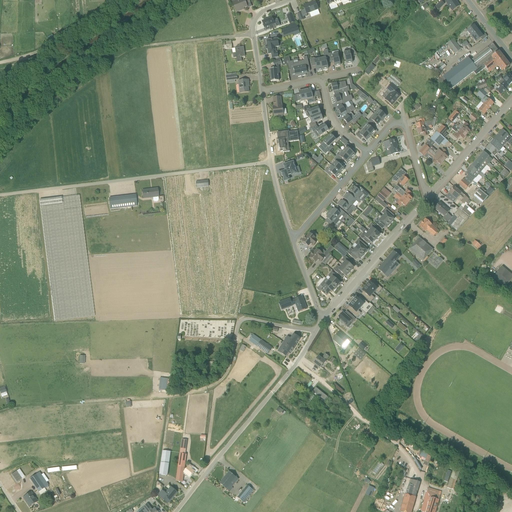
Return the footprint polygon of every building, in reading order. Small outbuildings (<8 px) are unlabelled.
[(233,2),(233,3),(236,12),(241,10),(241,9),(247,7),(246,4),(250,2),(249,0),(238,0),(236,1),(237,2),(233,3),(233,2)] [(452,11),(459,6),(455,0),(447,0),(446,1),(452,11)] [(439,10),(444,4),(441,1),(436,7),(439,10)] [(315,2),(303,6),(307,14),(318,10),(315,2)] [(295,22),(292,14),(287,16),(290,24),(295,22)] [(262,22),(264,28),(269,27),(270,30),(276,27),(272,18),(262,22)] [(297,25),(283,30),(285,37),(299,32),(297,25)] [(472,36),(478,31),(474,26),(467,31),(472,36)] [(69,28),(65,31),(58,36),(60,39),(67,34),(68,34),(71,32),(69,28)] [(483,37),(478,31),(472,36),(476,42),(483,37)] [(276,53),(275,47),(279,47),(278,39),(266,41),(267,46),(266,46),(266,49),(268,49),(268,54),(271,54),(272,58),(278,57),(277,53),(276,53)] [(459,47),(457,43),(456,43),(453,40),(450,42),(447,45),(455,54),(457,52),(461,49),(459,47)] [(493,44),(477,56),(471,61),(468,58),(443,77),(437,82),(448,92),(452,89),(474,72),(499,52),(497,49),(493,44)] [(236,58),(237,62),(241,62),(240,57),(245,57),(243,47),(232,49),(233,53),(233,58),(236,58)] [(347,64),(352,63),(353,63),(351,55),(357,54),(353,48),(353,49),(350,49),(350,50),(344,51),(346,64),(347,64)] [(324,50),(324,59),(321,59),(320,57),(323,70),(323,71),(328,70),(328,69),(327,62),(330,61),(330,60),(329,55),(328,50),(324,50)] [(510,66),(499,52),(474,72),(476,75),(486,67),(490,72),(498,65),(502,71),(510,66)] [(31,58),(34,62),(42,57),(40,53),(31,58)] [(341,65),(338,54),(332,56),(332,54),(329,55),(330,60),(333,60),(335,66),(336,67),(340,66),(340,65),(341,65)] [(311,59),(312,65),(315,64),(317,71),(318,71),(318,72),(322,71),(322,70),(323,70),(320,57),(314,59),(314,58),(311,59)] [(306,75),(306,72),(310,71),(308,58),(304,59),(304,62),(299,63),(302,76),(306,76),(305,75),(306,75)] [(270,70),(271,82),(279,81),(278,74),(280,74),(279,65),(282,64),(280,60),(273,63),(274,67),(276,66),(276,69),(270,70)] [(298,77),(302,76),(299,63),(294,64),(293,61),(289,62),(292,75),(297,74),(297,77),(298,76),(298,77)] [(365,73),(368,76),(375,67),(372,64),(365,73)] [(501,77),(496,81),(500,85),(505,89),(509,85),(511,83),(511,78),(511,77),(511,76),(510,74),(509,75),(509,74),(504,79),(503,79),(501,77)] [(392,75),(388,79),(397,87),(401,83),(392,75)] [(249,84),(248,80),(239,81),(240,93),(249,92),(248,84),(249,84)] [(338,91),(339,94),(344,93),(349,91),(348,86),(343,88),(341,82),(332,85),(333,92),(338,91)] [(395,92),(397,89),(392,84),(387,89),(391,93),(385,99),(392,105),(400,96),(395,92)] [(493,89),(501,95),(506,90),(505,89),(500,85),(498,88),(496,86),(493,89)] [(485,96),(487,94),(489,92),(486,89),(485,89),(485,88),(482,89),(477,95),(482,100),(483,99),(485,96)] [(313,98),(316,97),(315,91),(312,92),(311,89),(305,90),(307,100),(313,99),(313,98)] [(307,100),(305,90),(299,92),(300,94),(296,95),(298,101),(301,101),(301,102),(307,100)] [(450,99),(452,96),(444,90),(442,93),(450,99)] [(345,104),(353,99),(351,95),(345,98),(344,93),(339,94),(334,96),(337,103),(341,101),(343,105),(345,104)] [(488,99),(485,96),(483,99),(486,102),(484,104),(489,109),(494,103),(488,99)] [(281,97),(273,98),(274,109),(273,110),(274,116),(278,115),(278,116),(283,116),(283,115),(282,106),(281,97)] [(484,115),(489,109),(484,104),(481,102),(476,108),(484,115)] [(345,112),(347,115),(351,112),(355,109),(353,105),(347,108),(345,104),(343,105),(337,108),(341,114),(345,112)] [(321,113),(319,108),(311,110),(310,107),(303,108),(305,113),(306,112),(308,118),(321,113)] [(378,109),(374,114),(382,121),(386,116),(378,109)] [(459,114),(455,110),(448,119),(452,122),(459,114)] [(343,119),(348,124),(352,121),(354,124),(362,116),(359,112),(354,116),(351,112),(347,115),(343,119)] [(321,113),(308,118),(309,118),(311,124),(309,124),(311,129),(317,126),(315,122),(323,119),(321,113)] [(469,118),(474,122),(478,118),(473,113),(469,118)] [(368,121),(373,125),(375,123),(378,126),(382,121),(374,114),(368,121)] [(424,119),(419,120),(420,123),(416,124),(417,129),(431,126),(431,123),(428,124),(427,121),(425,122),(424,119)] [(371,128),(373,125),(368,121),(366,124),(368,125),(364,130),(371,136),(375,131),(371,128)] [(467,128),(469,126),(465,123),(463,121),(459,126),(457,124),(456,125),(467,135),(470,131),(467,128)] [(325,125),(319,129),(317,126),(311,129),(314,133),(318,138),(329,130),(325,125)] [(442,125),(437,132),(442,136),(445,133),(448,130),(442,125)] [(458,139),(460,136),(463,139),(467,135),(456,125),(455,125),(452,129),(456,133),(454,136),(458,139)] [(422,133),(423,136),(428,135),(427,131),(430,131),(429,128),(432,128),(431,126),(417,129),(419,134),(422,133)] [(371,136),(364,130),(363,129),(359,134),(358,133),(356,135),(361,140),(363,137),(367,141),(371,136)] [(511,138),(502,130),(498,135),(507,142),(508,143),(511,138)] [(279,152),(286,151),(285,142),(293,141),(293,137),(298,136),(298,131),(289,132),(289,131),(282,132),(282,133),(283,133),(283,135),(283,139),(277,140),(279,152)] [(437,132),(430,139),(435,143),(438,140),(442,144),(446,140),(437,132)] [(330,145),(336,140),(331,135),(321,145),(326,150),(326,149),(329,153),(333,148),(330,145)] [(494,140),(500,144),(503,147),(507,142),(498,135),(494,140)] [(395,139),(383,143),(385,149),(389,148),(391,155),(399,153),(395,139)] [(499,152),(498,153),(500,155),(502,152),(500,150),(503,147),(500,144),(494,140),(490,144),(496,149),(499,152)] [(347,148),(343,152),(351,159),(352,158),(352,159),(355,155),(355,154),(350,150),(352,147),(347,143),(345,146),(347,148)] [(430,149),(433,151),(435,153),(438,156),(444,161),(447,157),(444,155),(447,152),(443,149),(441,151),(439,149),(437,151),(432,147),(427,143),(425,145),(428,147),(430,149)] [(490,144),(486,149),(492,154),(495,156),(497,153),(498,153),(499,152),(496,149),(490,144)] [(427,153),(430,149),(428,147),(425,145),(420,151),(425,155),(427,153)] [(434,159),(432,161),(436,165),(438,162),(441,165),(444,161),(438,156),(435,153),(433,151),(430,149),(427,153),(430,155),(429,156),(429,157),(432,159),(433,158),(434,159)] [(351,159),(343,152),(342,151),(338,155),(337,155),(335,157),(336,158),(340,161),(342,159),(347,163),(348,163),(351,160),(351,159)] [(483,152),(479,157),(485,161),(488,164),(489,163),(492,160),(483,152)] [(485,161),(479,157),(475,161),(487,171),(489,168),(491,169),(492,167),(488,164),(485,161)] [(332,166),(340,173),(341,173),(344,170),(344,169),(339,164),(341,162),(340,161),(336,158),(334,160),(336,162),(332,166)] [(366,164),(368,172),(374,170),(372,166),(380,164),(378,158),(370,160),(371,161),(369,162),(366,164)] [(475,161),(471,166),(484,177),(485,176),(484,175),(487,171),(475,161)] [(297,173),(295,168),(293,162),(284,165),(285,170),(286,170),(286,171),(282,172),(284,181),(289,180),(288,176),(291,175),(292,175),(293,174),(297,173)] [(337,178),(337,177),(338,177),(340,174),(340,173),(332,166),(331,165),(327,170),(326,169),(324,171),(329,175),(331,173),(337,178)] [(473,180),(473,181),(477,184),(482,178),(483,178),(484,177),(471,166),(467,171),(468,171),(466,173),(468,175),(473,180)] [(398,182),(403,186),(408,180),(404,176),(406,173),(401,169),(395,176),(400,180),(398,182)] [(505,169),(500,174),(504,178),(509,173),(505,169)] [(465,190),(473,181),(473,180),(468,175),(464,180),(463,179),(459,184),(465,190)] [(507,190),(508,189),(511,184),(511,177),(511,178),(510,178),(506,183),(505,182),(502,186),(507,190)] [(355,187),(354,187),(353,188),(352,187),(349,190),(351,192),(360,199),(363,195),(366,198),(369,195),(357,185),(355,187)] [(398,192),(400,194),(400,195),(403,197),(409,202),(412,198),(409,196),(411,193),(407,190),(405,192),(401,189),(397,185),(394,189),(398,192)] [(465,196),(453,186),(452,188),(453,189),(445,197),(453,204),(460,195),(463,198),(465,196)] [(158,200),(158,197),(157,189),(142,191),(143,199),(152,197),(153,201),(154,201),(155,202),(157,202),(158,201),(158,200)] [(478,206),(481,202),(482,203),(489,196),(480,189),(474,196),(475,197),(473,201),(478,206)] [(388,196),(382,191),(377,197),(384,202),(388,196)] [(349,194),(348,194),(347,195),(346,194),(343,197),(345,199),(353,205),(356,201),(359,203),(361,201),(363,202),(360,199),(351,192),(349,194)] [(394,197),(396,199),(395,201),(396,203),(400,206),(402,204),(405,206),(409,202),(403,197),(400,195),(400,194),(398,192),(398,193),(396,194),(394,197)] [(79,195),(61,198),(61,197),(39,200),(55,322),(95,317),(94,314),(79,195)] [(110,209),(119,208),(119,206),(137,203),(136,195),(109,198),(110,209)] [(343,201),(341,202),(340,201),(337,204),(348,214),(352,209),(354,211),(356,208),(353,205),(345,199),(343,201)] [(447,203),(457,211),(452,217),(449,215),(447,213),(449,211),(440,203),(435,208),(445,216),(443,219),(456,231),(469,217),(459,209),(449,201),(447,203)] [(362,214),(366,217),(373,209),(369,206),(362,214)] [(471,214),(467,210),(468,208),(465,206),(464,207),(464,208),(462,210),(469,217),(471,214)] [(337,207),(335,209),(334,209),(333,210),(332,209),(331,209),(329,212),(339,220),(342,216),(345,218),(347,215),(337,207)] [(393,215),(385,208),(385,209),(382,212),(384,215),(382,217),(391,224),(393,222),(393,221),(394,220),(391,217),(393,215)] [(341,222),(339,220),(329,212),(326,215),(327,215),(326,216),(328,217),(325,221),(328,224),(332,227),(336,230),(339,228),(336,225),(340,221),(342,223),(343,223),(341,222)] [(382,229),(384,226),(386,228),(387,227),(388,227),(391,224),(382,217),(379,215),(374,222),(382,229)] [(431,224),(425,219),(419,227),(425,232),(427,230),(433,236),(438,231),(431,225),(431,224)] [(377,232),(379,230),(371,223),(368,227),(370,230),(368,232),(377,239),(379,237),(379,236),(380,235),(377,232)] [(360,237),(368,244),(370,241),(372,243),(373,242),(374,242),(377,239),(368,232),(365,230),(363,232),(360,237)] [(318,242),(321,239),(315,234),(313,236),(310,234),(307,237),(306,236),(302,241),(303,241),(302,242),(305,244),(306,244),(308,246),(310,244),(313,246),(317,242),(318,242)] [(423,261),(433,250),(419,238),(409,249),(423,261)] [(364,248),(367,246),(359,239),(355,243),(358,246),(356,248),(364,255),(366,253),(366,252),(367,251),(364,248)] [(478,249),(481,246),(475,241),(472,244),(478,249)] [(347,253),(355,260),(357,257),(360,259),(361,258),(362,258),(364,255),(356,248),(354,251),(351,248),(347,253)] [(326,258),(329,255),(325,252),(323,250),(320,252),(317,250),(314,253),(313,252),(309,257),(310,257),(310,258),(312,260),(313,260),(316,262),(318,260),(321,262),(324,258),(326,258)] [(394,251),(378,269),(388,277),(399,264),(396,262),(400,257),(394,251)] [(329,254),(323,262),(326,265),(332,257),(329,254)] [(437,268),(443,260),(435,254),(429,262),(437,268)] [(353,263),(345,256),(341,260),(344,263),(342,265),(350,272),(353,270),(352,269),(353,268),(351,265),(353,263)] [(350,272),(342,265),(340,268),(337,265),(333,270),(341,277),(343,274),(346,276),(347,275),(348,275),(350,272)] [(511,274),(502,266),(497,272),(509,283),(511,279),(511,274)] [(331,279),(329,281),(337,288),(339,285),(340,283),(338,281),(340,278),(332,272),(328,276),(331,279)] [(329,281),(326,278),(320,285),(323,288),(321,290),(326,295),(330,290),(333,292),(334,290),(335,291),(337,288),(329,281)] [(365,286),(374,293),(376,291),(379,293),(382,289),(374,282),(372,284),(370,282),(369,283),(368,283),(365,286)] [(371,295),(374,293),(365,286),(363,289),(362,291),(365,293),(363,295),(371,302),(374,298),(371,295)] [(294,300),(293,300),(294,305),(296,304),(299,312),(307,309),(302,297),(294,300)] [(352,301),(360,308),(362,306),(365,308),(369,304),(361,297),(359,300),(356,297),(355,299),(355,298),(352,301)] [(294,305),(293,300),(291,301),(290,299),(279,303),(282,310),(293,306),(292,305),(294,305)] [(358,311),(360,308),(352,301),(349,304),(350,305),(349,306),(351,308),(349,311),(357,318),(361,313),(358,311)] [(339,317),(338,318),(346,326),(351,320),(353,322),(355,319),(348,312),(345,315),(343,313),(341,315),(341,314),(338,317),(339,317)] [(397,326),(404,332),(406,329),(399,323),(397,326)] [(334,340),(341,346),(347,340),(339,333),(334,340)] [(283,342),(294,349),(300,338),(293,334),(291,338),(287,336),(283,342)] [(261,340),(256,337),(252,343),(256,347),(261,340)] [(265,353),(270,346),(262,340),(257,347),(265,353)] [(286,356),(288,353),(290,354),(294,349),(283,342),(280,347),(283,349),(281,353),(286,356)] [(399,353),(404,346),(399,343),(395,350),(399,353)] [(365,355),(358,349),(354,354),(361,360),(365,355)] [(329,357),(325,354),(322,359),(319,356),(314,363),(321,368),(326,362),(325,361),(329,357)] [(159,390),(166,390),(167,378),(159,378),(159,390)] [(335,384),(333,386),(341,394),(343,392),(335,384)] [(316,389),(313,392),(324,401),(327,397),(328,397),(316,388),(316,389)] [(171,451),(162,450),(159,474),(168,475),(171,475),(171,471),(168,471),(171,451)] [(419,457),(425,459),(425,461),(429,463),(431,456),(427,455),(428,452),(421,450),(419,457)] [(184,473),(188,476),(190,477),(194,472),(191,469),(192,468),(189,466),(186,470),(184,468),(186,455),(180,454),(178,468),(181,468),(181,469),(180,471),(183,474),(184,473)] [(17,482),(21,479),(16,471),(12,475),(17,482)] [(29,479),(38,492),(48,485),(39,472),(29,479)] [(238,479),(229,472),(220,483),(230,492),(233,488),(232,487),(238,479)] [(457,480),(450,478),(447,487),(454,489),(457,480)] [(399,511),(410,511),(420,483),(412,481),(411,485),(409,484),(408,487),(407,486),(399,511)] [(241,500),(244,502),(253,490),(247,485),(235,500),(237,502),(238,500),(240,501),(241,500)] [(158,495),(162,498),(168,503),(177,493),(171,487),(166,493),(162,490),(158,495)] [(428,488),(421,511),(423,511),(435,511),(439,500),(441,492),(428,488)] [(23,498),(29,507),(37,502),(31,492),(23,498)]
